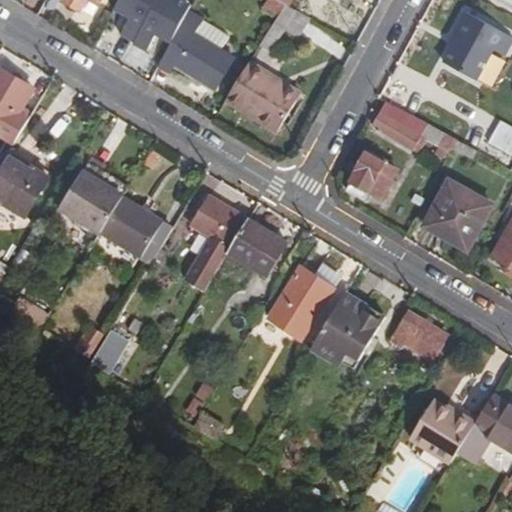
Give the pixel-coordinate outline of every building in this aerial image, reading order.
[(65,0),(64,3),(80,12),(82,9),(86,0),(98,7),(102,0),(65,0)] [(94,16),(98,7),(86,0),(82,9),(94,16)] [(135,44),(158,0),(121,0),(115,11),(130,20),(121,36),(135,44)] [(156,36),(171,44),(185,20),(188,14),(192,6),(181,0),(158,0),(135,44),(134,45),(147,53),(156,36)] [(276,0),(287,5),(292,8),(296,0),(276,0)] [(292,8),(287,5),(265,42),(272,46),(283,28),(300,38),(311,20),(292,8)] [(452,46),(443,62),(476,80),(493,49),(504,55),(511,40),(511,37),(466,12),(451,37),(455,40),(452,46)] [(204,23),(188,14),(185,20),(200,29),(204,23)] [(171,44),(160,65),(173,73),(179,64),(216,88),(233,60),(196,36),(200,29),(185,20),(171,44)] [(455,40),(451,37),(447,44),(452,46),(455,40)] [(251,63),(227,102),(279,133),(300,98),(269,79),(271,75),(251,63)] [(0,69),(0,135),(15,145),(29,122),(18,116),(34,90),(0,69)] [(434,128),(388,103),(381,116),(375,113),(370,122),(374,126),(373,127),(418,153),(434,128)] [(490,141),(511,154),(511,128),(501,122),(490,141)] [(458,141),(454,148),(471,158),(474,151),(458,141)] [(10,153),(0,170),(0,201),(26,217),(49,178),(10,153)] [(369,194),(381,201),(399,170),(372,154),(348,193),(364,203),(369,194)] [(61,209),(102,234),(124,199),(130,188),(89,163),(61,209)] [(443,231),(482,253),(503,212),(450,182),(426,228),(440,236),(443,231)] [(186,283),(205,295),(230,255),(233,250),(250,222),(210,198),(205,207),(202,205),(194,218),(197,220),(192,226),(213,238),(186,283)] [(144,255),(155,262),(172,234),(161,228),(163,223),(124,199),(102,234),(142,259),(144,255)] [(491,255),(511,269),(511,220),(508,226),(503,224),(495,236),(500,239),(491,255)] [(233,250),(230,255),(269,278),(288,245),(250,222),(233,250)] [(270,321),(305,342),(343,280),(321,266),(314,278),(301,269),(270,321)] [(345,294),(314,345),(353,369),(385,319),(345,294)] [(0,298),(0,309),(41,335),(49,321),(21,304),(18,309),(0,298)] [(447,337),(409,314),(394,338),(432,362),(447,337)] [(114,326),(90,364),(114,379),(138,341),(114,326)] [(473,429),(511,452),(511,407),(493,397),(476,425),(473,429)] [(412,438),(452,463),(473,429),(476,425),(456,412),(455,415),(434,402),(412,438)] [(203,414),(195,428),(217,442),(226,428),(203,414)]
